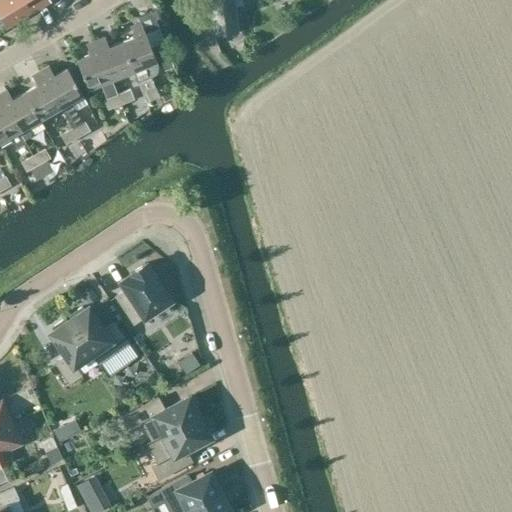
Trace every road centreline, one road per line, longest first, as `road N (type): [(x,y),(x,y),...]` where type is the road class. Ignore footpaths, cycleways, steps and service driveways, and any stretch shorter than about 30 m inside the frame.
road 1 (residential): [(270,511),(185,231),(168,221),(132,223),(12,305),(0,327)]
road 2 (residential): [(109,0),(0,62)]
